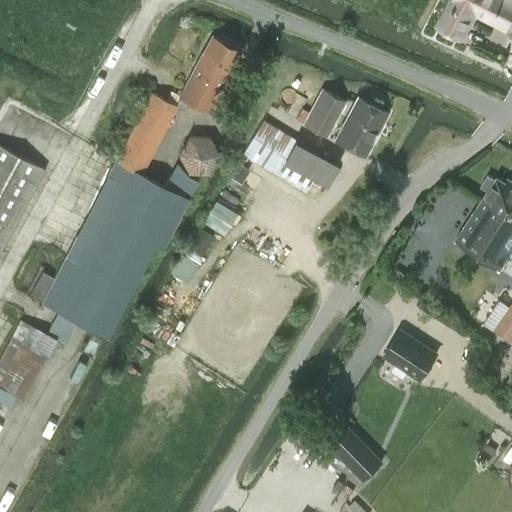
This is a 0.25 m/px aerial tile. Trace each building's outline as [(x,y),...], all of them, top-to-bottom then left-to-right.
[(507,31),(511,20),(511,2),(507,0),(452,0),(451,3),(451,4),(438,30),(459,40),(472,14),(507,31)] [(241,51),(212,36),(180,96),(179,98),(207,113),(241,51)] [(326,137),(345,101),(322,89),(309,113),(304,123),(303,124),(326,137)] [(179,98),(180,96),(170,91),(165,100),(175,105),(179,98)] [(173,170),(164,187),(142,175),(177,106),(175,105),(165,100),(151,93),(42,304),(108,337),(156,244),(163,248),(197,183),(173,170)] [(365,157),(388,113),(358,97),(335,141),(365,157)] [(301,109),(296,119),(304,123),(309,113),(301,109)] [(304,192),(311,178),(326,186),(338,164),(295,141),(296,140),(263,120),(242,153),(304,192)] [(189,137),(178,154),(188,172),(208,172),(219,155),(209,138),(189,137)] [(0,250),(44,169),(0,144),(0,250)] [(235,163),(227,176),(240,184),(248,171),(235,163)] [(486,187),(481,196),(511,213),(511,177),(506,174),(504,178),(495,173),(493,175),(485,171),(478,182),(486,187)] [(501,267),(511,249),(511,213),(481,196),(455,239),(501,267)] [(215,201),(209,211),(209,212),(230,224),(232,226),(239,215),(215,201)] [(209,212),(203,222),(223,235),(230,224),(209,212)] [(202,230),(190,249),(201,256),(213,236),(202,230)] [(31,291),(31,292),(33,293),(41,298),(52,277),(43,272),(42,271),(31,291)] [(511,303),(500,321),(493,330),(511,343),(511,303)] [(0,388),(23,400),(55,339),(21,321),(0,361),(0,388)] [(436,353),(401,330),(384,355),(420,379),(436,353)] [(381,457),(345,425),(328,444),(364,476),(381,457)]
